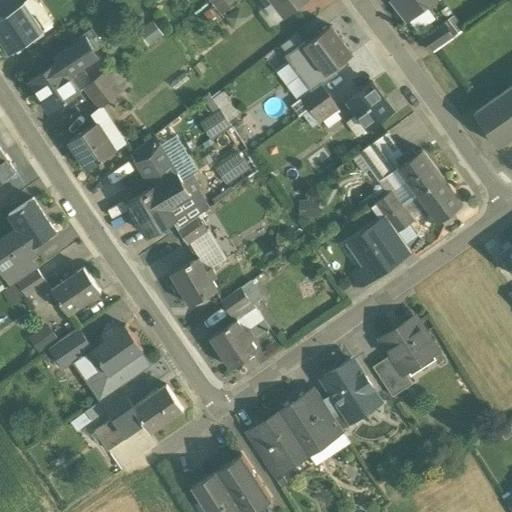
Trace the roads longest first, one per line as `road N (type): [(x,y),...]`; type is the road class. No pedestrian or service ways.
road 1 (residential): [(0,89),(223,420)]
road 2 (residential): [(506,213),(223,420)]
road 3 (residential): [(506,213),(348,0)]
